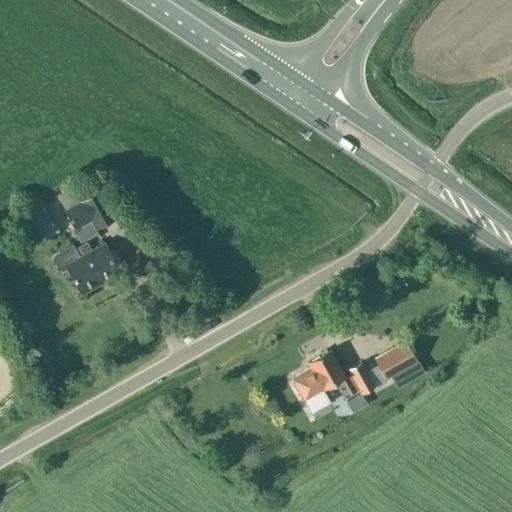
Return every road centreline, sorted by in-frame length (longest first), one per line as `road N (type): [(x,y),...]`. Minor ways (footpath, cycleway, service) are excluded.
road 1 (unclassified): [(0,460),(347,263),(385,233),(417,191)]
road 2 (trunk): [(132,0),(294,109)]
road 3 (trunk): [(294,109),(417,191)]
road 4 (trunk): [(293,75),(181,0)]
road 5 (trunk): [(431,169),(323,95)]
